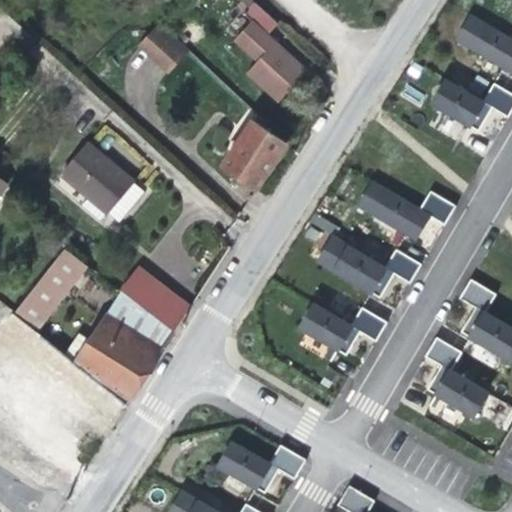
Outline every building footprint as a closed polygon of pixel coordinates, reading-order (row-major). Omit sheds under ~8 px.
[(301,28),(272,0),(264,0),(260,5),(269,13),(251,31),(275,54),(263,66),(294,95),(321,66),(297,42),(291,37),(301,28)] [(511,30),(482,14),(468,37),(511,62),(511,30)] [(175,17),(146,49),(178,78),(206,46),(175,17)] [(457,77),(443,101),(481,123),(484,118),(493,123),(504,105),(511,110),(511,84),(505,81),(494,99),(457,77)] [(297,142),(268,115),(274,107),(264,99),(251,118),(260,129),(255,137),(241,159),(239,166),(268,186),(297,142)] [(484,118),(481,123),(490,129),(493,123),(484,118)] [(113,216),(121,207),(146,179),(103,141),(76,171),(104,194),(97,201),(113,216)] [(0,205),(25,178),(10,164),(0,154),(0,205)] [(140,214),(161,192),(146,179),(121,207),(134,220),(140,214)] [(385,180),(371,204),(418,232),(422,226),(430,232),(441,214),(457,223),(468,204),(442,189),(432,207),(385,180)] [(422,226),(418,232),(427,237),(430,232),(422,226)] [(345,236),(331,260),(383,290),(386,285),(395,290),(406,272),(422,282),(433,262),(407,248),(396,266),(345,236)] [(239,250),(225,239),(218,248),(233,259),(239,250)] [(23,304),(48,326),(102,261),(76,240),(23,304)] [(227,269),(233,259),(218,248),(211,257),(227,269)] [(470,296),(486,306),(495,311),(506,293),(481,278),(470,296)] [(175,347),(187,329),(176,320),(131,284),(116,310),(175,347)] [(386,285),(383,290),(392,296),(395,290),(386,285)] [(186,294),(175,311),(176,320),(187,329),(202,306),(186,294)] [(326,303),(312,326),(350,348),(353,343),(362,348),(363,345),(372,330),(388,339),(399,320),(374,305),(363,324),(326,303)] [(18,340),(30,350),(49,326),(48,326),(23,304),(4,328),(18,340)] [(486,306),(474,324),(484,330),(495,311),(486,306)] [(167,360),(175,347),(116,310),(100,336),(88,328),(76,349),(79,351),(106,374),(139,401),(167,360)] [(484,330),(480,335),(511,354),(511,321),(495,311),(484,330)] [(471,330),(480,335),(484,330),(474,324),(471,330)] [(44,361),(60,375),(79,351),(76,349),(49,326),(30,350),(44,361)] [(435,354),(451,364),(460,369),(471,350),(446,335),(435,354)] [(353,343),(350,348),(359,353),(362,348),(353,343)] [(75,388),(88,398),(106,374),(79,351),(60,375),(75,388)] [(440,382),(449,387),(460,369),(451,364),(440,382)] [(497,391),(460,369),(449,387),(446,393),(483,415),(497,391)] [(122,426),(139,401),(106,374),(88,398),(106,413),(122,426)] [(436,387),(446,393),(449,387),(440,382),(436,387)] [(50,440),(48,437),(35,452),(44,460),(56,444),(50,440)] [(50,465),(63,449),(56,444),(44,460),(50,465)] [(239,448),(225,471),(262,493),(265,488),(273,493),(276,489),(284,475),(300,484),(311,465),(286,450),(275,469),(239,448)] [(11,484),(19,491),(32,474),(24,468),(11,484)] [(32,474),(19,491),(26,496),(39,480),(32,474)] [(345,502),(361,511),(362,511),(372,511),(381,498),(357,483),(345,502)] [(265,488),(262,493),(270,498),(273,493),(265,488)] [(212,511),(188,498),(179,511),(255,511),(250,509),(248,511),(212,511)]
